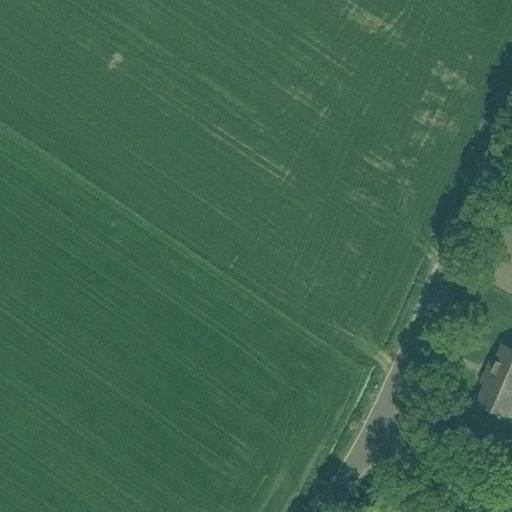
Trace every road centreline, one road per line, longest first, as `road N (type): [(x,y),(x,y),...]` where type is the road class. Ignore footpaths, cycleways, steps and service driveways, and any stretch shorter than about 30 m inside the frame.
road 1 (unclassified): [(372,428),(511,110)]
road 2 (unclassified): [(496,511),(372,428)]
